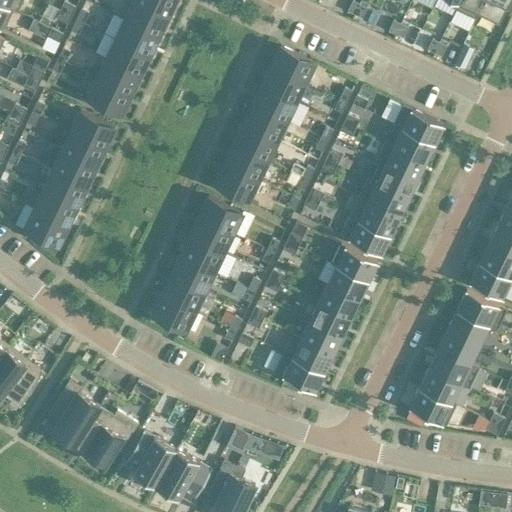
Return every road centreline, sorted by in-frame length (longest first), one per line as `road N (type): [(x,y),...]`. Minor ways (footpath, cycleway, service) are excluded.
road 1 (residential): [(343,443),(202,394),(76,324),(0,264)]
road 2 (residential): [(343,443),(508,112)]
road 3 (residential): [(508,112),(274,0)]
road 4 (residential): [(511,476),(343,443)]
